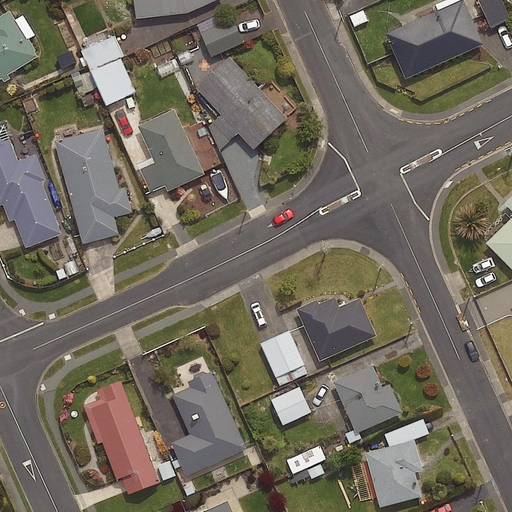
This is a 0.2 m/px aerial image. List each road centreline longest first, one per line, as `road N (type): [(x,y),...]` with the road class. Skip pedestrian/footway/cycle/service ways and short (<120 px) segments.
road 1 (residential): [(0,365),(379,182)]
road 2 (residential): [(379,182),(511,476)]
road 3 (residential): [(299,0),(379,182)]
road 4 (residential): [(379,182),(511,115)]
road 5 (residential): [(0,386),(56,511)]
